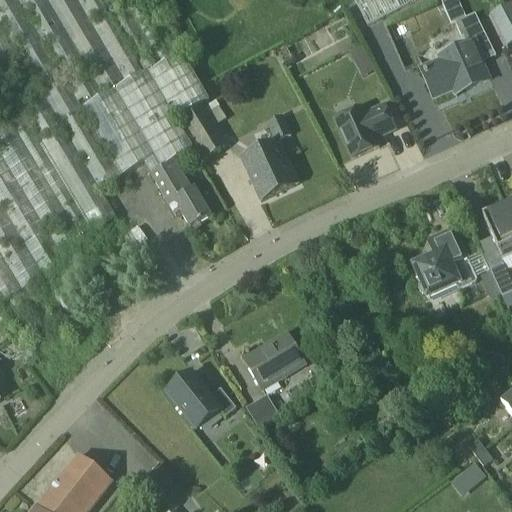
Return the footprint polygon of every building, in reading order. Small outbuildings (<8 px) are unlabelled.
[(0,0),(0,345),(10,339),(30,367),(96,322),(58,268),(66,263),(60,254),(82,241),(94,234),(117,220),(101,192),(123,179),(146,166),(152,177),(177,219),(183,215),(192,231),(212,219),(195,191),(193,192),(180,171),(200,160),(195,152),(177,123),(180,121),(205,107),(210,103),(183,56),(180,58),(146,0),(0,0)] [(353,0),(369,28),(422,0),(440,0),(453,28),(457,26),(467,47),(439,59),(441,63),(423,71),(436,101),(454,93),(457,98),(458,98),(457,97),(491,82),(483,64),(497,58),(476,16),(467,20),(457,0),(353,0)] [(511,4),(499,12),(511,36),(511,4)] [(511,45),(511,36),(499,12),(490,16),(507,48),(511,45)] [(363,48),(351,54),(355,62),(367,56),(363,48)] [(205,107),(180,121),(206,163),(230,147),(205,107)] [(396,132),(385,108),(365,117),(362,111),(336,123),(353,161),(380,149),(376,141),(396,132)] [(276,144),(241,160),(261,203),(298,186),(279,143),(292,137),(283,118),(268,125),(276,144)] [(488,215),(483,218),(499,252),(484,259),(490,272),(504,266),(507,273),(511,270),(511,222),(505,208),(489,215),(487,210),(486,211),(488,215)] [(452,232),(432,241),(431,241),(430,245),(435,257),(413,267),(428,300),(457,287),(459,293),(476,285),(477,281),(456,233),(452,232)] [(504,266),(490,272),(491,274),(502,298),(503,300),(504,300),(509,310),(511,308),(511,283),(507,273),(504,266)] [(491,274),(481,279),(492,303),(502,298),(491,274)] [(262,392),(306,366),(288,337),(245,363),(262,392)] [(352,353),(340,360),(355,384),(366,377),(352,353)] [(193,374),(167,394),(197,431),(221,412),(227,419),(237,411),(221,392),(213,399),(193,374)] [(511,418),(511,397),(502,405),(511,417),(511,418)] [(261,433),(281,421),(268,398),(247,411),(261,433)] [(396,416),(372,430),(380,444),(404,430),(396,416)] [(478,442),(469,449),(477,459),(486,452),(478,442)] [(484,470),(493,463),(486,452),(477,459),(484,470)] [(92,511),(113,486),(78,458),(38,509),(36,508),(33,511),(92,511)] [(475,467),(463,476),(473,489),(485,479),(475,467)] [(174,511),(166,504),(163,501),(151,511),(174,511)]
